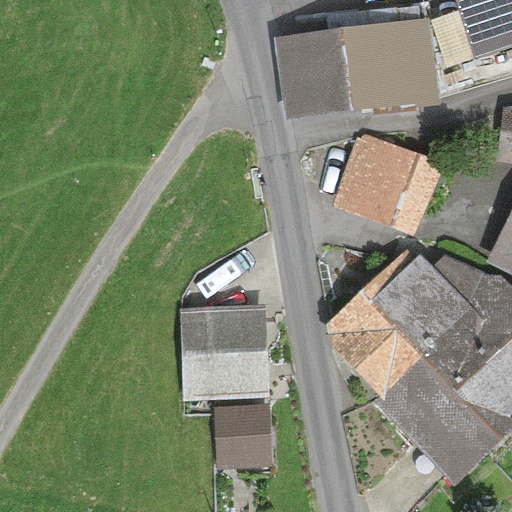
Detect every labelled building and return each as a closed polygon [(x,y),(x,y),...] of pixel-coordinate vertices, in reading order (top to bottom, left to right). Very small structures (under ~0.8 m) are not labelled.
[(511,0),(462,0),(479,43),(511,30),(511,0)] [(333,20),(336,45),(345,102),(427,92),(417,11),(333,20)] [(301,107),(345,102),(336,45),(292,50),(301,107)] [(511,109),(504,109),(497,155),(511,157),(511,109)] [(362,141),(333,208),(411,241),(440,174),(362,141)] [(511,216),(488,264),(511,276),(511,216)] [(379,406),(417,364),(466,318),(430,276),(408,256),(327,332),(328,354),(379,406)] [(430,276),(466,318),(417,364),(503,453),(511,444),(511,294),(501,283),(442,262),(430,276)] [(180,316),(184,403),(266,399),(262,312),(180,316)] [(503,453),(417,364),(379,406),(455,492),(503,453)] [(220,414),(221,461),(259,460),(257,413),(220,414)]
